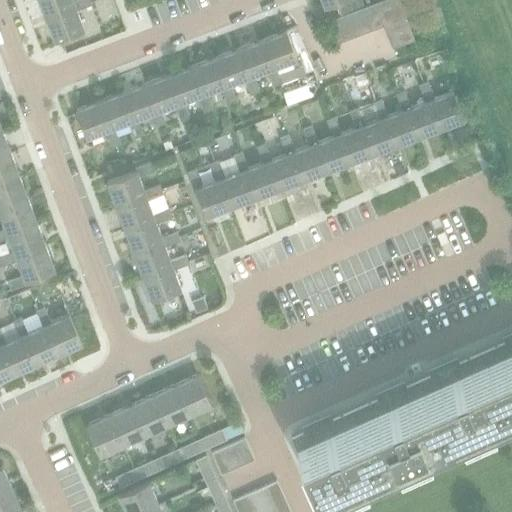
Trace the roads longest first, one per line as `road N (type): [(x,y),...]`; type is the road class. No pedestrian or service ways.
road 1 (residential): [(130,365),(26,89)]
road 2 (residential): [(265,421),(511,312)]
road 3 (residential): [(26,89),(260,0)]
road 4 (residential): [(130,365),(195,337),(222,338),(265,421)]
road 5 (residential): [(15,419),(130,365)]
